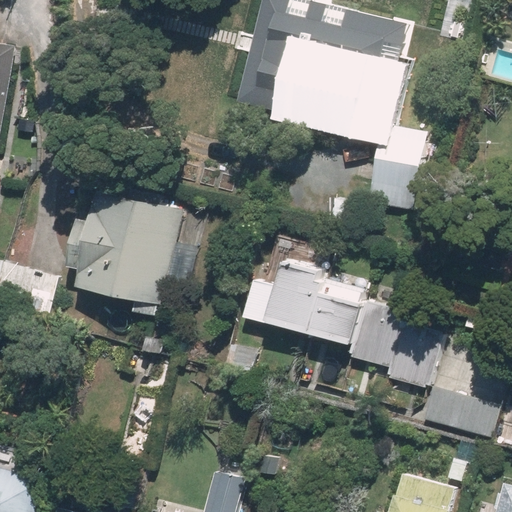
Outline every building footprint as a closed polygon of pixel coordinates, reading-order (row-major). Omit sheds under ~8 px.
[(415,20),(331,0),(269,0),(245,100),(367,130),(380,78),(399,82),(415,20)] [(0,187),(24,43),(0,38),(0,187)] [(434,126),(389,119),(377,205),(422,212),(434,126)] [(176,288),(199,292),(208,242),(185,238),(192,200),(110,185),(105,214),(92,212),(83,261),(96,263),(92,283),(175,298),(176,288)] [(60,272),(0,257),(0,302),(49,315),(60,272)] [(335,279),(329,277),(332,267),(296,257),(293,267),(290,279),(279,318),(361,342),(357,355),(397,366),(394,375),(436,387),(452,332),(411,320),(414,309),(373,298),(333,287),(335,279)] [(430,417),(501,437),(511,405),(439,385),(430,417)] [(0,511),(46,511),(62,454),(0,436),(0,511)] [(440,481),(407,472),(397,511),(383,508),(381,511),(457,511),(472,457),(448,451),(440,481)] [(244,511),(252,476),(219,469),(209,511),(244,511)] [(511,511),(511,477),(508,476),(499,511),(511,511)] [(105,511),(53,499),(49,511),(105,511)]
